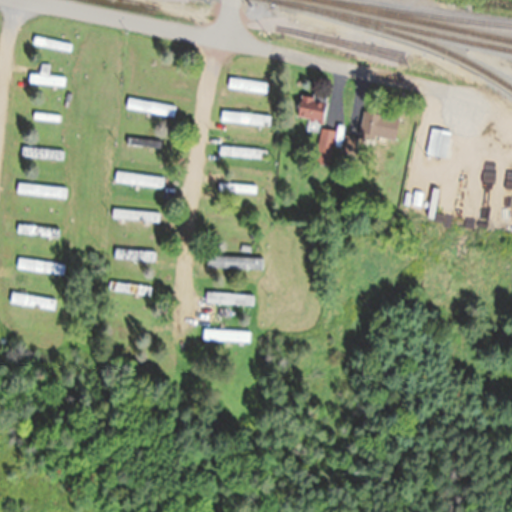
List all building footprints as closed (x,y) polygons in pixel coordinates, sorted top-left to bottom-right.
[(32,44),(70,51),(72,44),(34,36),(32,44)] [(65,78),(29,72),(28,82),(63,88),(65,78)] [(238,76),(230,75),(228,87),(265,94),(267,84),(237,78),(238,76)] [(294,116),(323,122),(328,100),(299,94),(294,116)] [(174,106),(128,98),(126,108),(173,116),(174,106)] [(269,126),(270,116),(222,111),(221,121),(269,126)] [(359,137),(393,141),(396,116),(362,112),(359,137)] [(58,121),(59,116),(35,113),(34,119),(58,121)] [(329,167),(336,132),(321,128),(313,164),(329,167)] [(425,156),(445,159),(450,131),(430,128),(425,156)] [(350,151),(354,139),(345,136),(341,147),(350,151)] [(126,144),(160,148),(160,141),(127,137),(126,144)] [(260,158),(260,148),(219,147),(219,157),(260,158)] [(64,150),(22,148),(22,156),(63,158),(64,150)] [(163,178),(116,172),(115,181),(162,187),(163,178)] [(65,198),(67,189),(18,182),(17,192),(65,198)] [(255,193),(255,184),(218,184),(218,193),(255,193)] [(59,228),(19,224),(18,233),(58,237),(59,228)] [(115,260),(155,261),(155,251),(115,250),(115,260)] [(262,257),(207,257),(206,268),(262,269),(262,257)] [(16,268),(63,275),(64,264),(18,258),(16,268)] [(150,286),(110,283),(109,291),(150,294),(150,286)] [(54,310),(56,299),(10,293),(9,304),(54,310)] [(205,304),(252,305),(253,294),(205,293),(205,304)] [(102,321),(149,327),(150,316),(103,310),(102,321)] [(202,342),(249,342),(249,330),(202,330),(202,342)]
